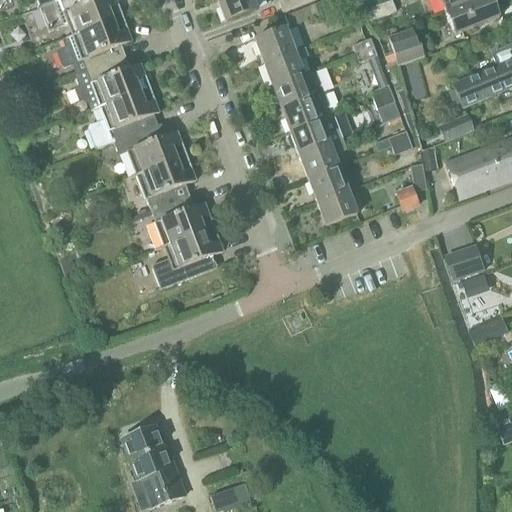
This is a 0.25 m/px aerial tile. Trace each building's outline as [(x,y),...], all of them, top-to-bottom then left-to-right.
[(78,35),(112,22),(107,10),(116,6),(114,0),(97,0),(92,2),(91,0),(65,0),(45,8),(45,7),(42,8),(43,10),(46,8),(55,31),(74,23),(78,35)] [(217,0),(216,1),(225,24),(256,11),(251,0),(217,0)] [(283,0),(278,2),(282,13),(316,0),(283,0)] [(342,9),(338,0),(333,0),(314,7),(318,18),(342,9)] [(439,0),(444,12),(475,0),(439,0)] [(491,0),(475,0),(444,12),(453,35),(499,18),(491,0)] [(396,12),(392,1),(361,12),(369,22),(396,12)] [(58,54),(56,58),(60,67),(64,69),(68,67),(72,77),(90,71),(115,61),(111,50),(130,43),(126,31),(117,35),(112,22),(78,35),(62,42),(65,51),(58,54)] [(262,65),(293,53),(284,30),(253,42),(262,65)] [(411,30),(389,38),(397,66),(398,67),(423,58),(419,47),(417,47),(411,30)] [(355,55),(373,48),(370,40),(352,48),(355,55)] [(453,88),(462,109),(511,87),(511,46),(490,55),(497,69),(453,88)] [(373,48),(355,55),(359,65),(377,57),(373,48)] [(293,53),(262,65),(271,88),(302,76),(297,62),(307,58),(304,50),(293,54),(293,53)] [(88,114),(107,107),(140,94),(135,81),(144,77),(139,66),(120,73),(115,61),(90,71),(72,77),(77,88),(75,91),(72,92),(77,104),(80,103),(87,106),(90,113),(88,114)] [(397,71),(390,74),(397,94),(404,91),(397,71)] [(302,76),(271,88),(280,112),(322,95),(313,73),(303,77),(302,76)] [(374,103),(391,96),(388,88),(371,95),(374,103)] [(401,93),(395,96),(403,117),(409,115),(401,93)] [(140,94),(107,107),(112,119),(88,130),(85,132),(93,150),(95,151),(112,144),(118,141),(143,132),(139,122),(158,114),(154,103),(144,106),(140,94)] [(322,95),(280,112),(289,136),(332,119),(322,95)] [(391,96),(374,103),(377,112),(395,105),(391,96)] [(409,115),(403,117),(412,139),(416,138),(409,115)] [(472,132),(466,117),(440,128),(446,143),(472,132)] [(332,119),(289,136),(298,158),(341,141),(332,119)] [(137,176),(176,161),(172,149),(181,145),(176,133),(148,145),(143,132),(118,141),(112,144),(117,158),(125,155),(129,166),(132,164),(137,176)] [(406,134),(375,146),(378,153),(391,148),(409,141),(406,134)] [(341,141),(298,158),(307,180),(338,168),(333,157),(345,152),(341,141)] [(409,141),(391,148),(395,158),(413,151),(409,141)] [(511,181),(511,141),(445,165),(457,200),(511,181)] [(420,155),(422,167),(423,174),(437,172),(434,153),(420,155)] [(150,213),(180,201),(176,190),(195,182),(191,170),(181,174),(176,161),(137,176),(125,181),(125,183),(138,178),(142,190),(139,191),(144,202),(145,202),(150,213)] [(423,174),(422,167),(411,168),(414,193),(425,192),(423,174)] [(338,168),(307,180),(316,203),(347,191),(338,168)] [(417,207),(411,190),(396,195),(402,212),(417,207)] [(347,191),(316,203),(325,229),(356,216),(347,191)] [(180,201),(150,213),(154,225),(153,225),(158,237),(161,236),(165,247),(166,248),(204,233),(199,220),(209,217),(204,205),(185,213),(180,201)] [(165,247),(153,252),(154,254),(163,250),(168,262),(151,269),(160,292),(178,285),(208,273),(203,261),(223,253),(218,242),(209,245),(204,233),(166,248),(165,247)] [(473,251),(446,260),(454,283),(481,274),(473,251)] [(503,319),(470,334),(476,350),(477,349),(510,335),(503,319)] [(511,384),(510,381),(490,389),(499,411),(511,405),(511,384)] [(511,414),(494,421),(503,444),(511,440),(511,414)] [(148,511),(180,501),(155,429),(121,441),(136,483),(135,484),(144,511),(148,511)] [(244,486),(209,498),(214,511),(230,511),(251,505),(244,486)]
